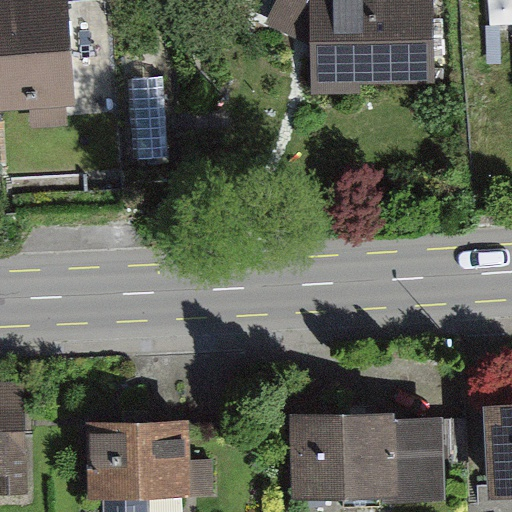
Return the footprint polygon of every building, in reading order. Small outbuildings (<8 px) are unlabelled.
[(0,4),(0,106),(72,102),(65,0),(0,4)] [(435,0),(283,0),(273,24),(312,42),(313,97),(366,96),(366,86),(437,85),(435,0)] [(0,498),(33,498),(29,384),(0,385),(0,498)] [(511,405),(484,407),(489,502),(511,500),(511,405)] [(398,414),(293,416),(294,502),(445,499),(443,421),(398,422),(398,414)] [(191,421),(85,425),(88,502),(216,497),(215,460),(192,461),(191,421)]
